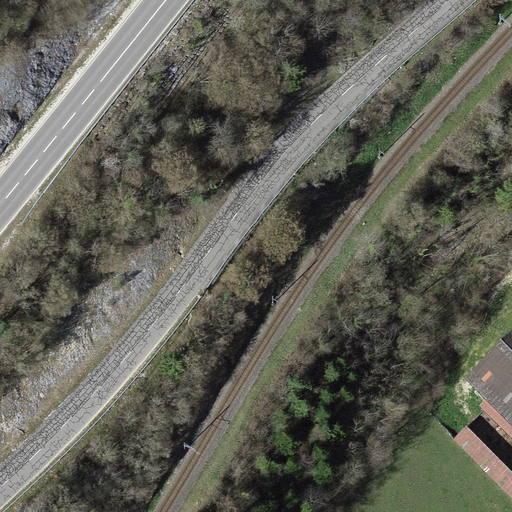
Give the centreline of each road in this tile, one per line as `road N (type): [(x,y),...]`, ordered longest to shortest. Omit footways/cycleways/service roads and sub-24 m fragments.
road 1 (tertiary): [(447,0),(288,146),(125,357),(0,487)]
road 2 (primary): [(165,0),(0,203)]
